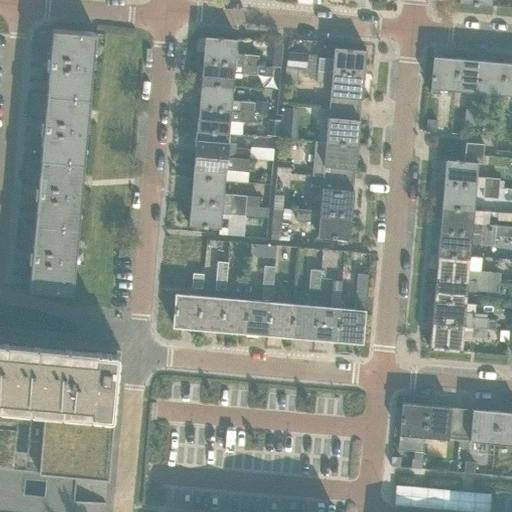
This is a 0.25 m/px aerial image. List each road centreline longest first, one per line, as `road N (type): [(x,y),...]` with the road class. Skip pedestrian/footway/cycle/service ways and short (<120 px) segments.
road 1 (residential): [(380,377),(410,32)]
road 2 (residential): [(170,13),(138,354)]
road 3 (residential): [(0,246),(16,2)]
road 4 (residential): [(138,354),(380,377)]
road 5 (residential): [(170,13),(410,32)]
road 6 (residential): [(138,354),(122,511)]
road 7 (residential): [(170,13),(16,2)]
road 8 (residential): [(380,377),(511,388)]
